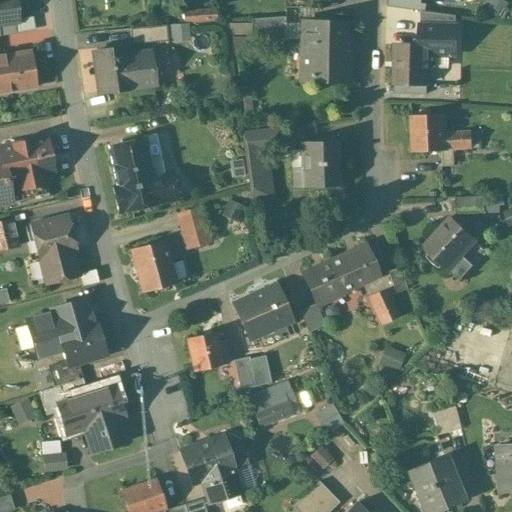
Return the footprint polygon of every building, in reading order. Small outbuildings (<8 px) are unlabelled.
[(14,0),(0,0),(0,23),(14,22),(17,22),(17,19),(14,0)] [(455,16),(419,11),(419,26),(454,27),(455,16)] [(32,17),(17,19),(17,22),(14,22),(16,34),(34,31),(32,17)] [(284,17),(250,19),(250,35),(284,36),(284,17)] [(348,23),(318,23),(318,33),(302,32),(301,57),(308,57),(308,81),(347,82),(348,23)] [(165,25),(129,29),(131,45),(166,41),(165,25)] [(454,27),(419,26),(419,46),(426,46),(426,54),(454,55),(454,27)] [(419,46),(394,45),(393,83),(425,84),(426,54),(426,46),(419,46)] [(147,54),(128,56),(127,47),(92,52),(97,92),(154,85),(151,69),(149,69),(147,54)] [(30,52),(0,56),(0,92),(36,87),(30,52)] [(444,115),(410,116),(412,152),(446,151),(446,150),(445,132),(444,115)] [(278,131),(242,135),(251,197),(270,195),(263,148),(280,146),(278,131)] [(470,131),(445,132),(446,150),(471,149),(470,131)] [(142,139),(109,147),(118,187),(114,188),(119,211),(165,199),(160,177),(157,164),(148,165),(143,140),(153,137),(153,136),(142,138),(142,139)] [(45,138),(0,147),(0,156),(5,181),(7,181),(9,191),(37,184),(35,175),(52,171),(45,138)] [(338,142),(299,143),(300,169),(291,169),(291,187),(301,186),(301,187),(339,185),(338,142)] [(0,203),(11,201),(9,191),(7,181),(5,181),(0,156),(0,158),(2,168),(0,168),(0,203)] [(171,174),(160,177),(165,199),(176,197),(171,174)] [(483,196),(454,198),(455,214),(484,212),(483,196)] [(494,215),(504,218),(509,200),(499,197),(494,215)] [(198,208),(177,214),(186,248),(207,242),(198,208)] [(66,216),(30,225),(34,241),(25,243),(30,260),(39,258),(39,259),(72,251),(74,250),(66,216)] [(475,241),(449,217),(421,248),(447,271),(475,241)] [(10,219),(0,221),(0,249),(17,246),(10,219)] [(163,240),(130,249),(141,292),(175,283),(163,240)] [(365,245),(327,262),(341,293),(379,276),(365,245)] [(72,251),(39,259),(45,283),(78,275),(72,251)] [(327,261),(302,272),(317,306),(342,295),(341,293),(327,262),(327,261)] [(397,267),(386,272),(395,293),(406,289),(397,267)] [(274,285),(233,303),(249,338),(289,320),(274,285)] [(385,289),(368,297),(380,324),(397,317),(385,289)] [(77,301),(50,309),(51,312),(25,320),(36,358),(63,350),(67,365),(67,367),(77,364),(104,356),(93,322),(84,324),(77,301)] [(213,332),(186,339),(193,371),(226,363),(222,342),(216,343),(213,332)] [(248,357),(232,360),(239,390),(254,386),(248,357)] [(67,365),(48,371),(53,387),(81,379),(77,364),(67,367),(67,365)] [(113,385),(86,394),(85,391),(72,395),(75,403),(64,406),(62,407),(70,433),(83,429),(83,430),(84,429),(90,451),(126,439),(120,418),(123,417),(113,385)] [(27,396),(9,404),(17,423),(35,415),(27,396)] [(285,403),(255,414),(259,426),(290,415),(285,403)] [(454,407),(431,412),(436,435),(459,429),(454,407)] [(222,436),(180,450),(191,484),(201,481),(232,470),(233,470),(222,436)] [(61,439),(39,440),(41,470),(63,469),(61,439)] [(511,444),(498,446),(501,492),(511,491),(511,444)] [(442,456),(408,470),(424,511),(433,511),(462,500),(455,482),(453,483),(442,456)] [(232,470),(201,481),(209,503),(240,492),(232,470)] [(155,480),(120,492),(126,511),(150,511),(164,507),(155,480)] [(317,481),(300,498),(313,511),(327,511),(338,502),(317,481)] [(9,494),(0,496),(0,511),(3,511),(13,509),(9,494)] [(205,511),(202,499),(183,504),(185,511),(205,511)] [(361,511),(353,503),(343,511),(361,511)]
